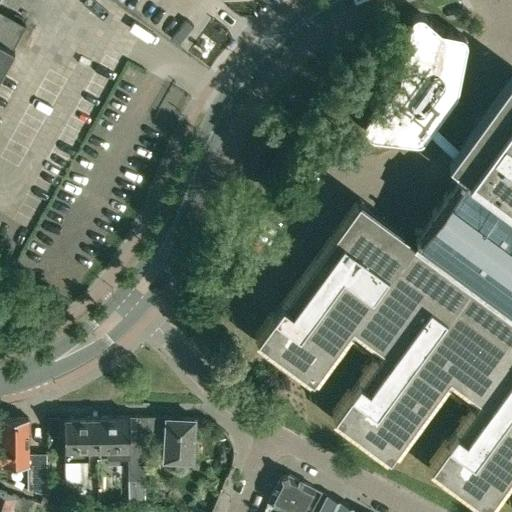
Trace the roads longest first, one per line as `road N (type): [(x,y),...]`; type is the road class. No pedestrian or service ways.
road 1 (secondary): [(338,0),(269,51),(228,101),(162,256),(130,304)]
road 2 (unclassified): [(272,434),(130,304)]
road 3 (unclassified): [(422,511),(272,434)]
road 4 (secondary): [(0,384),(54,362),(130,304)]
